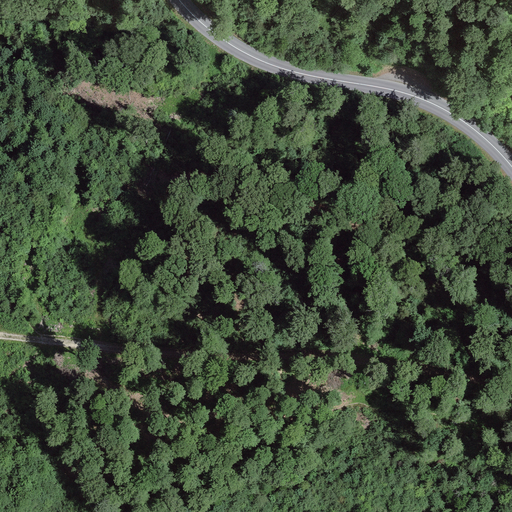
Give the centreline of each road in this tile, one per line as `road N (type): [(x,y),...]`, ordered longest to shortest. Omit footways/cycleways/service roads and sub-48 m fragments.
road 1 (track): [(0,333),(171,353),(345,356),(511,380)]
road 2 (tertiary): [(511,167),(451,112),(385,87),(273,66),(224,40),(178,0)]
